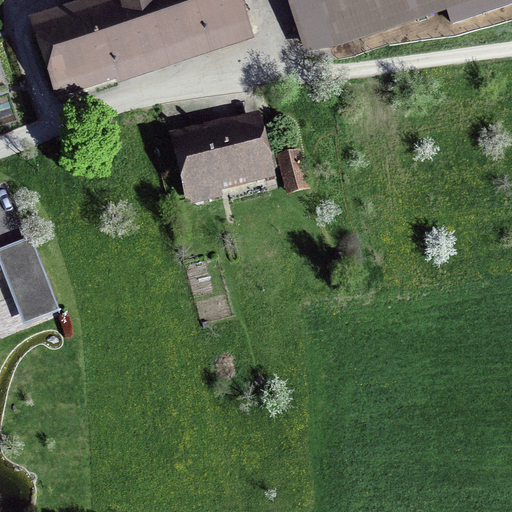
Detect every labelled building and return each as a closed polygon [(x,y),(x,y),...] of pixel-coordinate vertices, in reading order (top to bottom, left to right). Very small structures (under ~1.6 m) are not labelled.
[(62,87),(242,27),(233,0),(122,0),(123,1),(119,2),(119,5),(43,30),(62,87)] [(318,0),(335,46),(473,0),(318,0)] [(254,127),(181,145),(195,202),(220,196),(216,182),(275,168),(267,138),(258,141),(254,127)] [(298,152),(279,157),(288,193),(307,188),(298,152)] [(0,255),(0,268),(7,266),(29,322),(57,311),(29,241),(2,252),(3,254),(0,255)]
